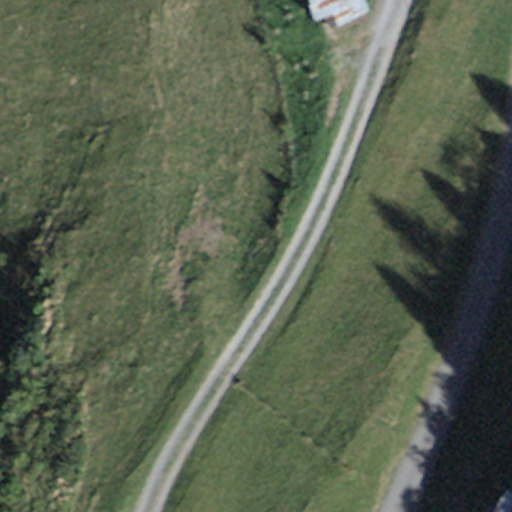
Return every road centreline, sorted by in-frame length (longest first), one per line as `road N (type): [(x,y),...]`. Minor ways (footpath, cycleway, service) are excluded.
road 1 (track): [(155,511),(202,411),(291,279),(403,0)]
road 2 (unclassified): [(511,192),(402,511)]
